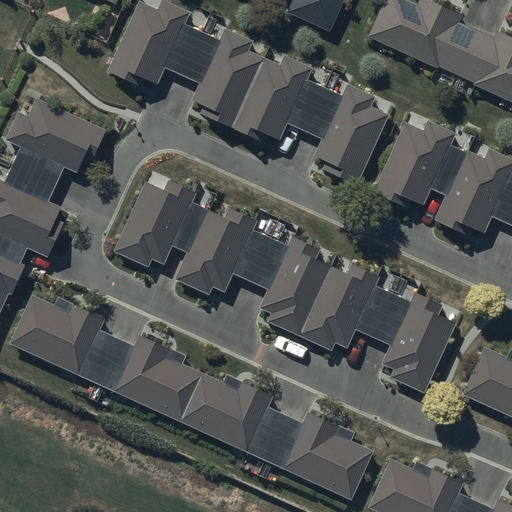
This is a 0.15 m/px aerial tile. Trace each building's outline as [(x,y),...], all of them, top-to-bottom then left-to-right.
[(95,0),(116,10),(120,0),(95,0)] [(246,0),(250,2),(251,0),(280,0),(292,5),(286,18),(329,38),(346,0),(246,0)] [(394,0),(387,0),(369,41),(511,107),(511,42),(498,36),(493,47),(453,28),(456,21),(419,4),(416,10),(394,0)] [(139,7),(105,77),(141,92),(157,89),(165,72),(198,89),(191,105),(200,119),(264,148),(278,146),(286,129),(321,144),(313,160),(321,174),(355,189),(387,120),(369,112),(373,103),(344,91),(342,100),(305,85),(311,74),(283,62),(279,71),(245,56),(249,47),(222,35),(219,45),(182,30),(188,18),(161,6),(157,15),(139,7)] [(0,315),(8,297),(11,298),(23,271),(19,269),(27,252),(48,261),(63,228),(56,225),(62,211),(50,206),(65,174),(79,180),(85,168),(91,171),(108,134),(35,101),(27,119),(17,115),(3,146),(18,153),(4,184),(0,182),(0,315)] [(404,127),(372,197),(406,213),(410,206),(423,211),(430,195),(442,201),(431,225),(468,242),(472,235),(484,240),(492,223),(511,232),(511,179),(510,179),(511,174),(511,165),(488,155),(484,165),(465,156),(465,158),(449,151),(455,139),(427,126),(422,136),(404,127)] [(145,191),(115,256),(148,271),(152,262),(165,268),(172,251),(186,257),(174,283),(207,298),(211,290),(223,295),(230,277),(268,294),(260,313),(271,318),(267,327),(330,354),(333,347),(347,353),(355,335),(390,350),(381,370),(393,375),(390,383),(421,397),(451,331),(434,324),(441,309),(413,297),(409,305),(374,290),(379,281),(349,268),(344,279),(315,266),(321,254),(292,241),(288,251),(253,235),(257,226),(227,212),(223,222),(191,208),(196,198),(168,186),(162,199),(145,191)] [(10,349),(349,506),(373,456),(350,446),(353,438),(307,417),(301,428),(267,412),(272,401),(226,380),(222,388),(180,369),(184,361),(139,340),(134,351),(99,335),(105,323),(58,301),(53,310),(33,300),(10,349)] [(483,353),(462,400),(511,422),(511,355),(509,354),(505,363),(483,353)] [(390,466),(368,511),(511,511),(511,509),(496,502),(491,511),(488,511),(458,498),(462,488),(415,467),(411,475),(390,466)]
